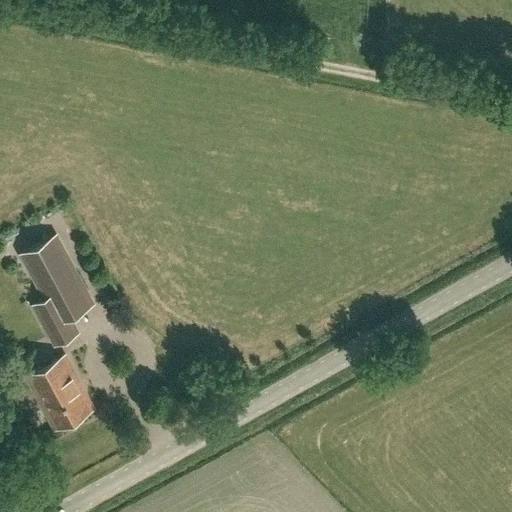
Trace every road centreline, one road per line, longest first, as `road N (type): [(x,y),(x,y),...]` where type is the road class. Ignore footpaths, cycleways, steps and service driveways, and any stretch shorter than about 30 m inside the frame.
road 1 (track): [(511,101),(0,2)]
road 2 (unclassified): [(62,511),(511,265)]
